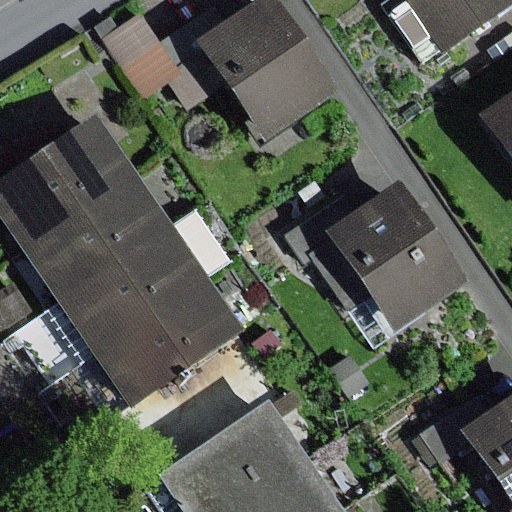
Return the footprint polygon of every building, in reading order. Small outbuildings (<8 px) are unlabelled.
[(266,0),(227,25),(195,48),(261,148),(336,99),(270,0),(266,0)] [(511,0),(400,0),(442,59),(511,9),(511,0)] [(214,6),(159,45),(172,64),(195,48),(227,25),(214,6)] [(139,15),(102,40),(144,102),(181,78),(172,64),(159,45),(139,15)] [(511,99),(477,123),(511,175),(511,99)] [(91,119),(0,180),(0,225),(17,250),(128,174),(91,119)] [(165,227),(128,174),(17,250),(52,304),(165,227)] [(324,243),(305,256),(344,315),(363,304),(387,340),(464,291),(397,188),(355,215),(320,238),(324,243)] [(320,238),(355,215),(342,196),(279,237),(295,262),(305,256),(324,243),(320,238)] [(204,282),(165,227),(52,304),(91,360),(204,282)] [(241,336),(204,282),(91,360),(128,414),(151,398),(241,336)] [(11,285),(0,291),(0,331),(29,315),(11,285)] [(281,394),(241,336),(151,398),(191,456),(264,406),(281,394)] [(349,359),(328,372),(346,399),(366,387),(349,359)] [(460,436),(498,411),(485,392),(417,437),(439,469),(469,449),(460,436)] [(511,401),(498,411),(460,436),(469,449),(511,511),(511,401)] [(191,456),(153,483),(173,511),(228,511),(302,462),(264,406),(191,456)] [(337,511),(302,462),(228,511),(337,511)]
